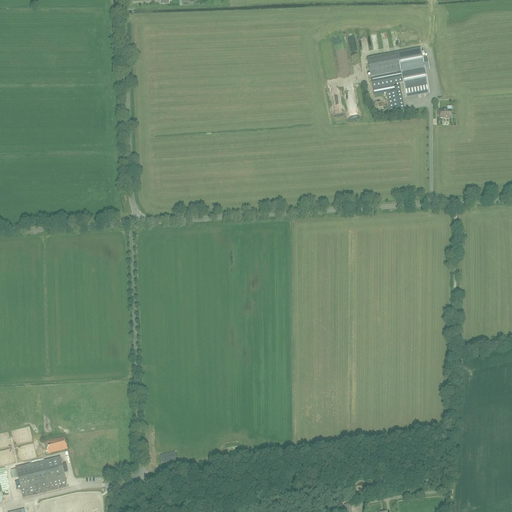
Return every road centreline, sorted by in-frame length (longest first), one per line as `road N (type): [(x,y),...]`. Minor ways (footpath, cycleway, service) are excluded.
road 1 (unclassified): [(139,217),(511,199)]
road 2 (track): [(450,511),(455,202)]
road 3 (unclassified): [(139,217),(130,192),(121,0)]
road 4 (unclassified): [(0,232),(139,217)]
road 5 (unknown): [(432,74),(432,203)]
